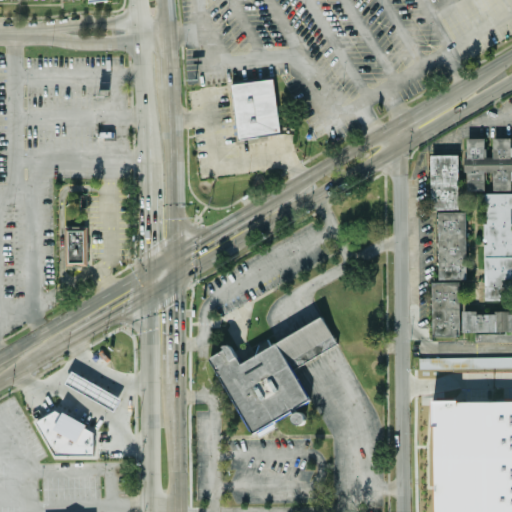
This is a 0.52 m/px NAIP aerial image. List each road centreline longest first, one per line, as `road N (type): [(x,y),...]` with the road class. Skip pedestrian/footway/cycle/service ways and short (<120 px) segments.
road 1 (residential): [(402,511),(397,145)]
road 2 (secondary): [(175,275),(397,145)]
road 3 (secondary): [(150,266),(150,511)]
road 4 (secondary): [(137,0),(149,191)]
road 5 (secondary): [(150,266),(0,353)]
road 6 (residential): [(168,32),(0,36)]
road 7 (secondary): [(174,251),(171,87)]
road 8 (secondary): [(28,362),(150,290)]
road 9 (secondary): [(178,511),(174,376)]
road 10 (secondary): [(397,145),(511,78)]
